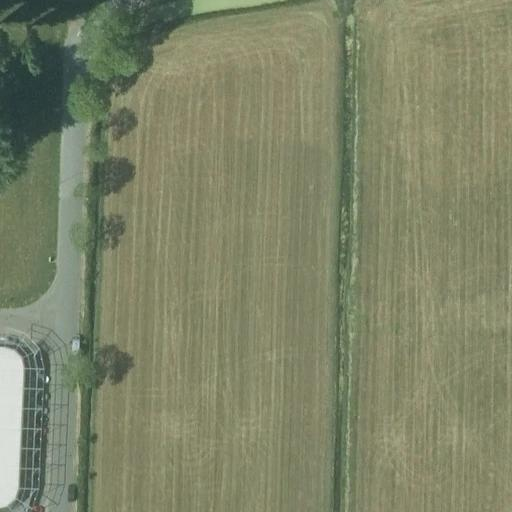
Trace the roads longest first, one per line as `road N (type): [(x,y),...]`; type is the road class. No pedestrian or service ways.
road 1 (unclassified): [(65,317),(80,54),(90,27),(123,0)]
road 2 (unclassified): [(57,511),(65,317)]
